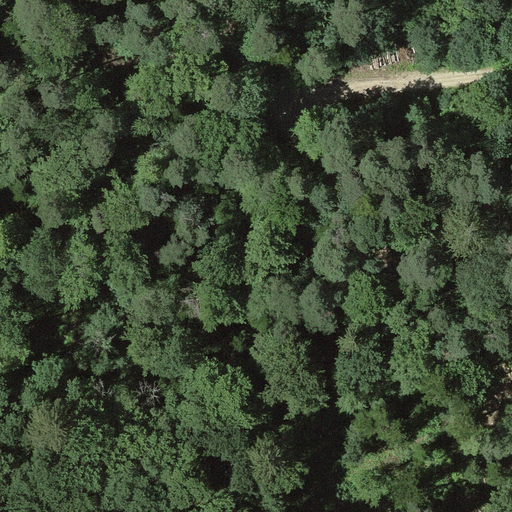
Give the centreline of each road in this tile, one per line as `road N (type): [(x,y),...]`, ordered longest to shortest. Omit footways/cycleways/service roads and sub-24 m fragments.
road 1 (track): [(226,0),(231,44),(261,87),(393,270),(511,398)]
road 2 (track): [(261,87),(301,92),(511,71)]
